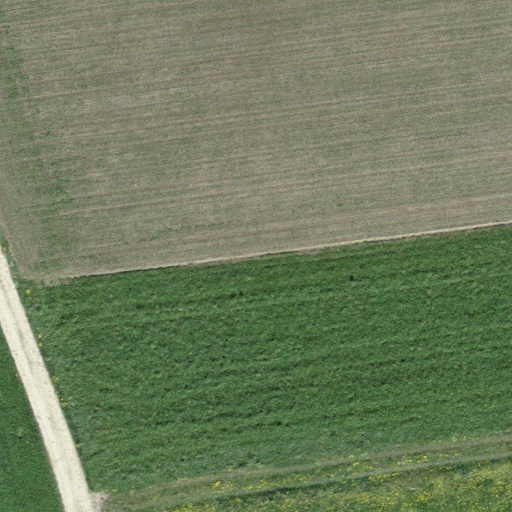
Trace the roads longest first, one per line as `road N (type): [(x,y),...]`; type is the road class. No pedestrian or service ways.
road 1 (track): [(106,511),(135,495),(511,442)]
road 2 (track): [(70,511),(0,270)]
